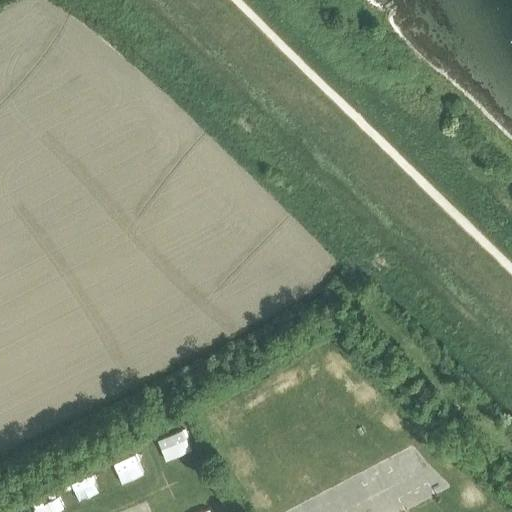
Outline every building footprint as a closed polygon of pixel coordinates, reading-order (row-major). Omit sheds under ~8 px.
[(331,345),(344,361),(358,349),(345,333),(331,345)] [(356,368),(364,390),(384,383),(376,361),(356,368)] [(396,390),(390,400),(404,408),(410,398),(396,390)] [(171,446),(197,434),(187,411),(161,423),(171,446)] [(122,444),(130,462),(152,453),(143,434),(122,444)] [(226,441),(234,462),(249,455),(241,435),(226,441)] [(89,477),(109,469),(102,451),(82,459),(89,477)] [(46,485),(31,488),(35,503),(49,500),(46,485)] [(0,501),(0,511),(20,511),(16,497),(0,501)] [(196,510),(196,511),(218,511),(221,511),(218,502),(196,510)]
